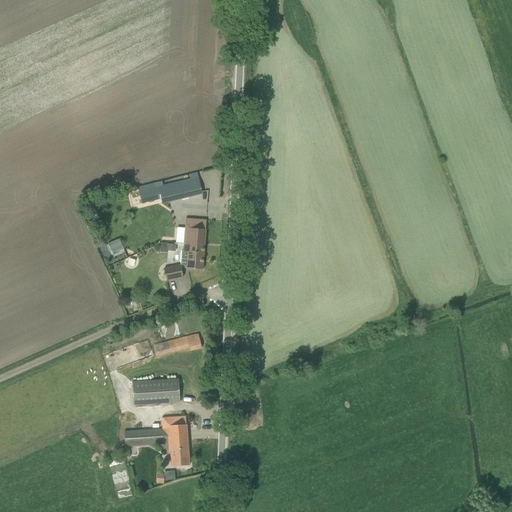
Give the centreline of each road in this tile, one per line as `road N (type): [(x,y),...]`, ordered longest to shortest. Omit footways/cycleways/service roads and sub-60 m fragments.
road 1 (unclassified): [(210,511),(237,0)]
road 2 (track): [(0,378),(220,285)]
